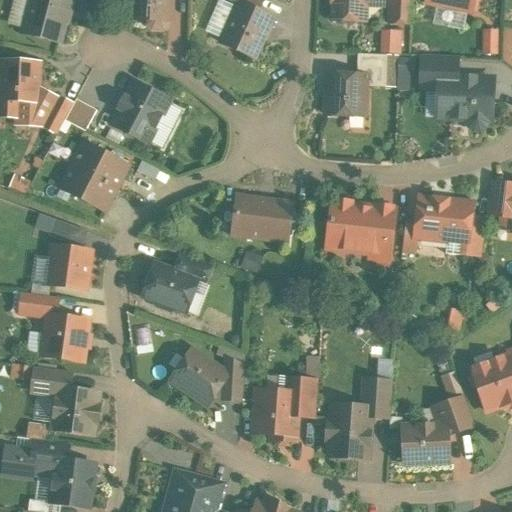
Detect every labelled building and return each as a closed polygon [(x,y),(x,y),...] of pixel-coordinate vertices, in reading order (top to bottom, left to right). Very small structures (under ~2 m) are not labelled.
[(64,0),(32,0),(24,33),(60,43),(71,2),(64,0)] [(132,0),(132,20),(170,21),(170,0),(132,0)] [(263,0),(228,0),(238,4),(239,3),(258,12),(263,0)] [(383,0),(332,0),(332,3),(334,3),(334,19),(337,19),(339,21),(350,21),(352,19),(356,20),(356,4),(384,5),(383,0)] [(412,0),(390,0),(390,23),(412,24),(412,0)] [(428,0),(428,3),(472,12),(474,0),(428,0)] [(258,12),(239,3),(238,4),(221,43),(256,59),(273,19),(258,12)] [(387,56),(358,55),(358,76),(366,77),(366,87),(386,88),(387,56)] [(458,59),(422,57),(421,91),(439,92),(440,73),(458,74),(458,59)] [(40,62),(2,60),(0,113),(0,118),(17,119),(18,103),(39,104),(40,62)] [(493,79),(457,77),(458,74),(440,73),(439,92),(441,92),(441,88),(449,89),(448,119),(468,120),(468,122),(470,127),(475,130),(480,130),(484,128),(487,123),(487,121),(491,121),(493,79)] [(358,76),(328,75),(326,115),(350,116),(350,111),(364,112),(363,117),(365,117),(366,87),(366,77),(358,76)] [(134,83),(112,127),(147,144),(168,100),(134,83)] [(60,96),(43,128),(57,136),(74,104),(60,96)] [(129,166),(84,144),(73,166),(71,165),(70,166),(72,167),(61,189),(106,212),(117,190),(119,191),(120,190),(117,189),(129,166)] [(511,185),(491,183),(488,215),(511,218),(511,215),(511,185)] [(291,205),(239,198),(234,235),(287,242),(291,205)] [(472,205),(420,200),(416,237),(462,243),(468,243),(471,217),(472,205)] [(352,203),(336,201),(336,205),(333,205),(329,242),(353,245),(352,251),(390,255),(395,213),(392,212),(393,208),(377,206),(376,213),(360,211),(357,208),(351,207),(352,203)] [(487,219),(471,217),(468,243),(462,243),(461,253),(482,255),(487,219)] [(70,225),(55,219),(49,237),(64,242),(70,225)] [(89,232),(70,225),(64,242),(63,249),(81,251),(89,232)] [(63,249),(53,247),(48,285),(86,290),(91,253),(81,251),(63,249)] [(212,265),(182,254),(175,272),(198,281),(198,282),(205,284),(212,265)] [(175,272),(156,265),(144,297),(158,302),(156,306),(171,312),(173,308),(186,313),(198,282),(198,281),(175,272)] [(39,296),(24,293),(21,314),(36,316),(39,296)] [(61,298),(39,296),(36,316),(49,318),(49,317),(58,318),(61,298)] [(58,318),(49,317),(49,318),(43,357),(83,362),(88,322),(58,318)] [(223,371),(193,351),(186,362),(183,362),(179,368),(179,371),(172,382),(207,406),(214,396),(229,375),(223,371)] [(508,357),(472,370),(473,375),(471,378),(474,387),(478,387),(487,412),(506,405),(507,409),(511,406),(511,352),(507,354),(508,357)] [(245,366),(224,358),(223,371),(229,375),(214,396),(221,401),(243,402),(245,366)] [(320,359),(309,359),(308,381),(319,382),(320,359)] [(394,363),(380,362),(379,382),(393,383),(394,363)] [(72,373),(36,368),(33,394),(58,397),(59,389),(70,390),(72,373)] [(456,373),(442,378),(451,403),(465,398),(456,373)] [(308,381),(298,381),(297,395),(299,395),(297,417),(316,418),(319,382),(308,381)] [(379,382),(362,381),(361,408),(372,409),(372,417),(391,419),(393,383),(379,382)] [(70,390),(59,389),(58,397),(53,430),(93,436),(95,423),(98,424),(100,407),(97,407),(99,394),(70,390)] [(297,395),(270,393),(268,391),(261,391),(256,395),(255,402),(257,404),(255,433),(273,434),(272,441),(295,442),(297,417),(299,395),(297,395)] [(451,403),(433,409),(439,426),(447,426),(448,436),(475,426),(465,398),(451,403)] [(361,408),(333,407),(331,423),(329,423),(327,441),(330,441),(329,457),(369,460),(372,417),(372,409),(361,408)] [(439,426),(403,428),(405,464),(449,462),(448,436),(447,426),(439,426)] [(35,441),(20,439),(17,455),(33,457),(35,441)] [(70,445),(35,440),(35,441),(33,457),(32,467),(56,471),(57,460),(68,462),(70,445)] [(68,462),(57,460),(56,471),(51,503),(89,508),(95,465),(68,462)] [(216,511),(223,486),(177,474),(166,511),(216,511)]
